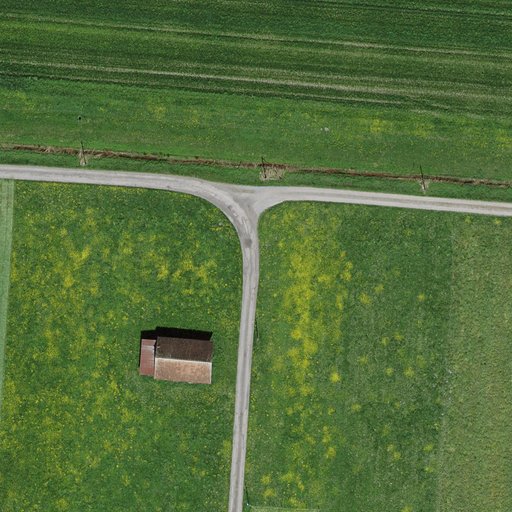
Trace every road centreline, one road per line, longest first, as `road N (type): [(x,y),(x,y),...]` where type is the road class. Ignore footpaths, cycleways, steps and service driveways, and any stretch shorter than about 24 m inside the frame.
road 1 (track): [(0,172),(511,212)]
road 2 (track): [(256,192),(233,511)]
